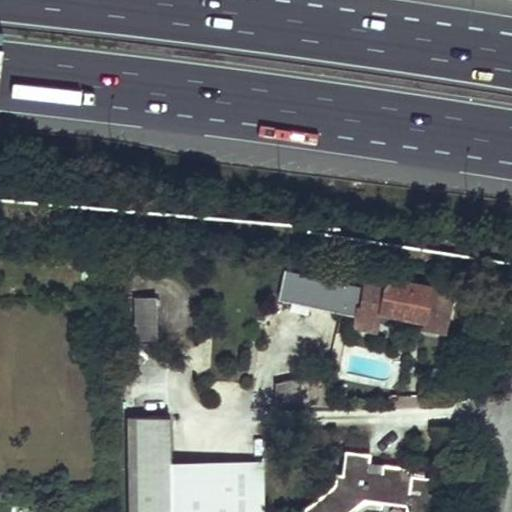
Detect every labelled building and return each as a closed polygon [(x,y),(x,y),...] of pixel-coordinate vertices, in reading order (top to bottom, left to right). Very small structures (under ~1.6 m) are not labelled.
[(285,272),(279,300),(289,302),(293,303),(300,275),(285,272)] [(448,289),(364,272),(361,288),(355,315),(352,327),(378,333),(382,313),(424,322),(446,327),(453,296),(447,295),(448,289)] [(300,275),(293,303),(311,307),(355,315),(361,288),(300,275)] [(156,296),(134,297),(135,339),(157,339),(156,296)] [(311,307),(293,303),(291,312),(309,315),(311,307)] [(446,327),(424,322),(423,329),(445,334),(446,327)] [(274,383),(274,404),(296,404),(296,377),(274,383)] [(128,416),(131,511),(262,511),(262,492),(220,493),(220,461),(172,462),(170,417),(128,416)] [(336,473),(334,483),(330,490),(325,493),(303,509),(305,511),(347,511),(365,499),(407,506),(406,511),(445,511),(449,479),(412,473),(412,467),(371,461),(372,454),(345,451),(341,473),(336,473)] [(220,461),(220,493),(262,492),(262,460),(220,461)]
